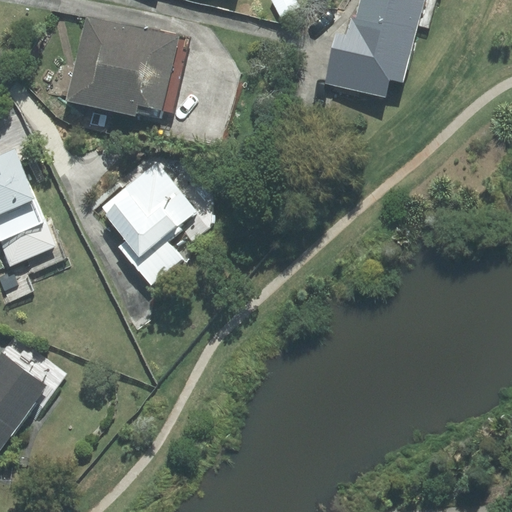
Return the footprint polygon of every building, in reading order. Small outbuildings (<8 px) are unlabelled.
[(342,34),(332,87),(395,99),(397,85),(416,89),(432,0),(361,0),(355,36),(342,34)] [(147,109),(172,114),(187,38),(88,18),(71,104),(146,118),(147,109)] [(0,229),(18,268),(0,276),(0,287),(9,305),(40,291),(33,276),(74,257),(23,150),(0,160),(0,229)] [(126,248),(158,283),(189,256),(172,237),(200,212),(157,164),(106,210),(133,241),(126,248)] [(0,457),(2,454),(5,457),(50,391),(56,395),(70,373),(16,336),(0,359),(0,457)]
